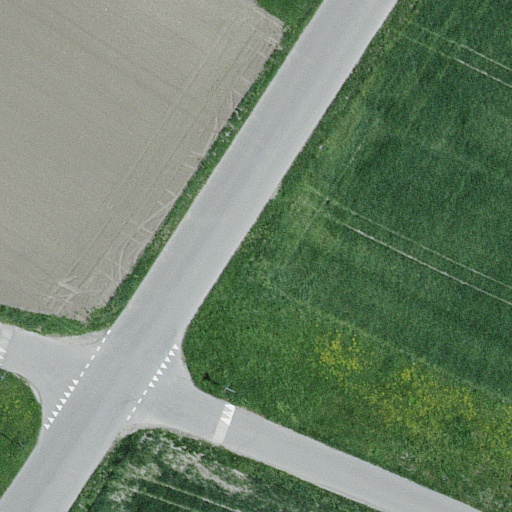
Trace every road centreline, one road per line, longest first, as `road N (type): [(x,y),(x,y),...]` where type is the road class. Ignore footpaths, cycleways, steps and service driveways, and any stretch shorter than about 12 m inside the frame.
road 1 (unclassified): [(117,379),(363,0)]
road 2 (unclassified): [(117,379),(425,511)]
road 3 (unclassified): [(31,511),(117,379)]
road 4 (unclassified): [(0,345),(117,379)]
